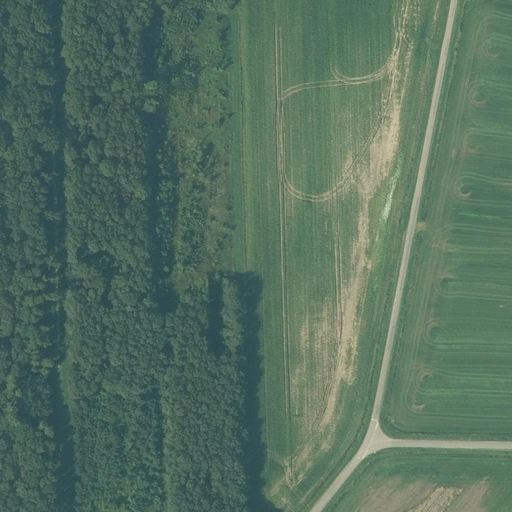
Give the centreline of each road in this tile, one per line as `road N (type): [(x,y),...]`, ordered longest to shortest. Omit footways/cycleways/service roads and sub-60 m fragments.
road 1 (unclassified): [(372,440),(457,0)]
road 2 (unclassified): [(511,446),(372,440)]
